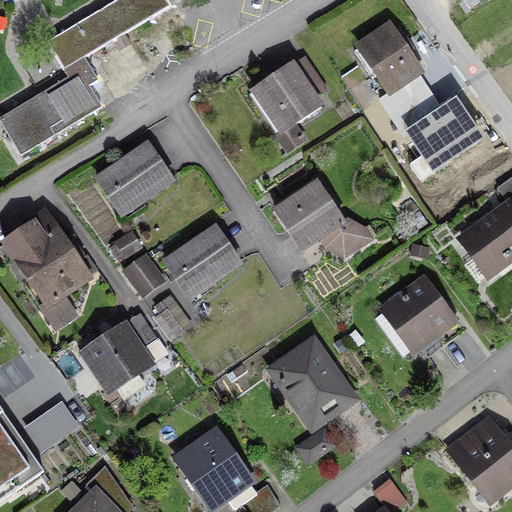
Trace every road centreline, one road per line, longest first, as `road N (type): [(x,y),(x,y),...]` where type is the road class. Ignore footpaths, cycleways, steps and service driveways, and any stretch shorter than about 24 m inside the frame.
road 1 (residential): [(228,56),(165,93),(291,274)]
road 2 (residential): [(301,511),(511,353)]
road 3 (unknown): [(44,176),(160,335)]
road 4 (residential): [(511,122),(420,0)]
